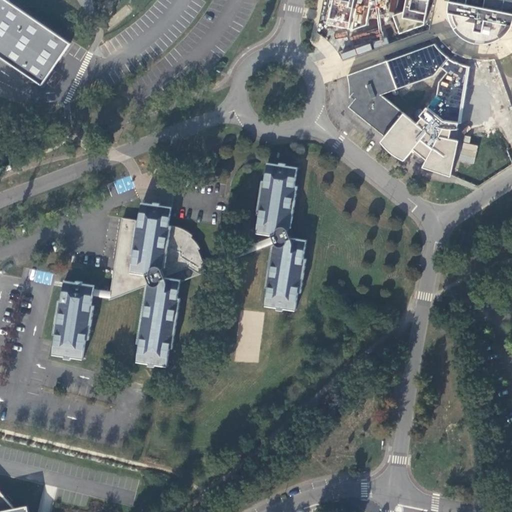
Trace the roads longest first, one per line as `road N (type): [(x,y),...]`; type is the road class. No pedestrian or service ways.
road 1 (tertiary): [(437,222),(398,496)]
road 2 (tertiary): [(242,107),(0,199)]
road 3 (tertiary): [(308,119),(437,222)]
road 4 (residential): [(315,75),(439,31),(440,0)]
